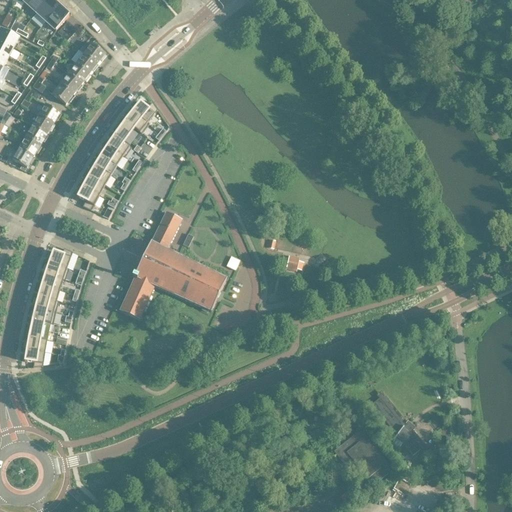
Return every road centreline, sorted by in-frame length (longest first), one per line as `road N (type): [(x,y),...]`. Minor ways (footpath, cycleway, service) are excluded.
road 1 (unclassified): [(48,466),(125,447),(384,327)]
road 2 (residential): [(296,325),(253,312),(254,273),(226,212),(138,72)]
road 3 (unclassified): [(471,511),(457,325)]
road 4 (residential): [(124,52),(70,118),(29,188)]
road 5 (tertiary): [(3,384),(12,313),(39,228)]
road 6 (tertiary): [(51,202),(138,72)]
road 7 (unclassified): [(502,272),(437,295),(384,327)]
road 8 (unclassified): [(384,327),(452,302),(502,272)]
